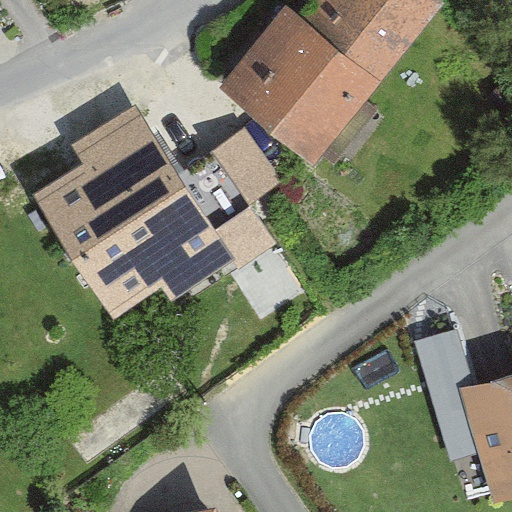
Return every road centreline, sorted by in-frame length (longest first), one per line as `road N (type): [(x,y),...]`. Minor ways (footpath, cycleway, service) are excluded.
road 1 (residential): [(511,212),(277,376),(263,410),(265,466),(297,511)]
road 2 (residential): [(0,92),(109,50),(180,0)]
